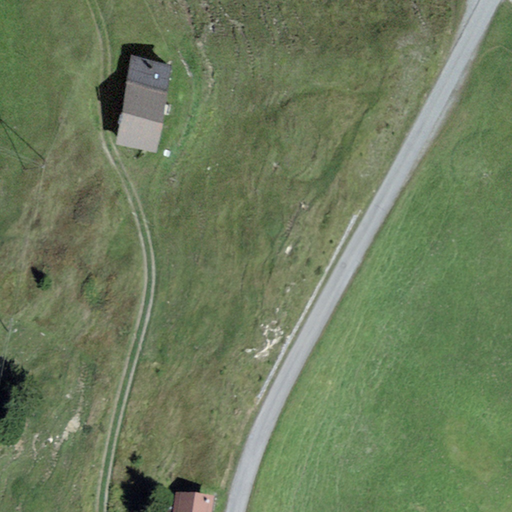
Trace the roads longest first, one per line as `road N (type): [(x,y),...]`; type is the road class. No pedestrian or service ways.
road 1 (unclassified): [(232,511),(483,0)]
road 2 (track): [(94,511),(106,411),(149,256),(130,185),(106,136),(105,56),(91,0)]
